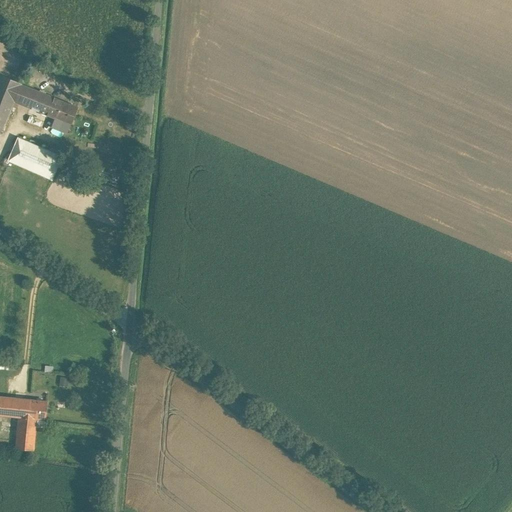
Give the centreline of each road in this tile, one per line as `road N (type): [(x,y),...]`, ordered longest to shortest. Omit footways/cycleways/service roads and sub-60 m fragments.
road 1 (unclassified): [(158,0),(129,326)]
road 2 (unclassified): [(376,511),(129,326)]
road 3 (unclassified): [(129,326),(112,511)]
road 4 (unclassified): [(129,326),(0,231)]
